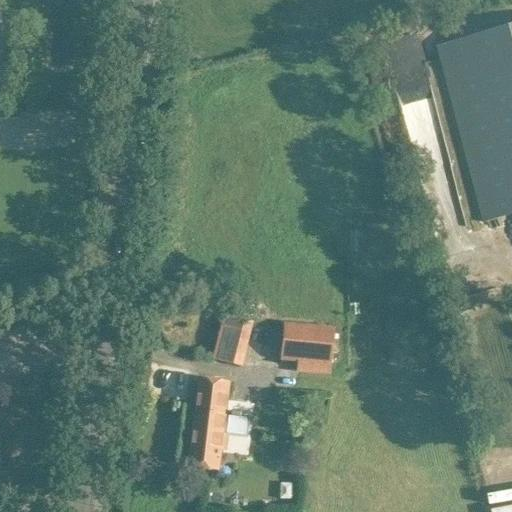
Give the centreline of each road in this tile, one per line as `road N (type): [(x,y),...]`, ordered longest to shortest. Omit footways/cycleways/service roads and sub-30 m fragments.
road 1 (tertiary): [(82,511),(142,0)]
road 2 (unknown): [(0,352),(101,346),(242,366),(260,346),(264,310)]
